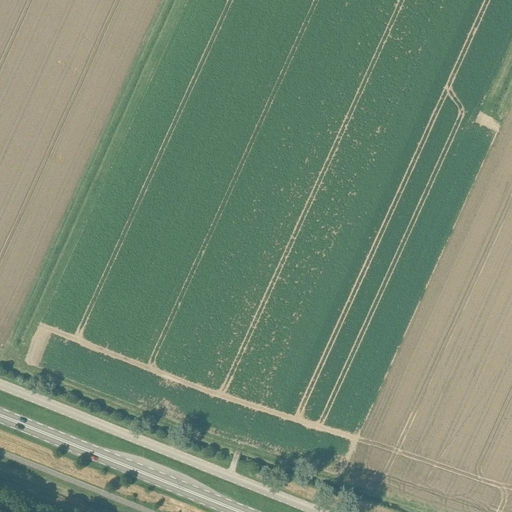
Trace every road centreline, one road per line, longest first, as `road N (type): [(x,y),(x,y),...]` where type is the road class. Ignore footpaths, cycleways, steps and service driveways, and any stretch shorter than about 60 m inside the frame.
road 1 (unclassified): [(315,511),(0,385)]
road 2 (primary): [(239,511),(0,416)]
